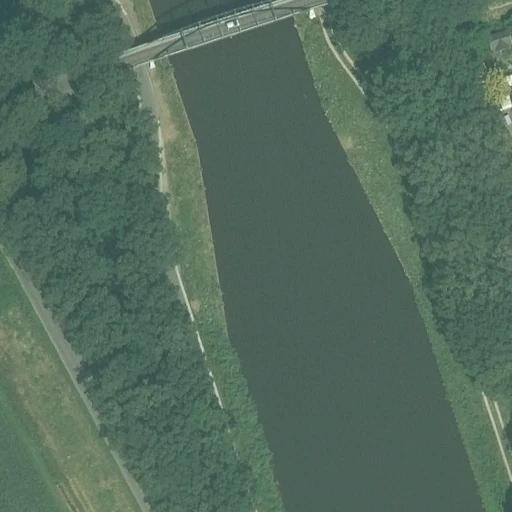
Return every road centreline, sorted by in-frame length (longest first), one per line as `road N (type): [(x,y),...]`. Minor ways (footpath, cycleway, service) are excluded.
road 1 (unclassified): [(107,0),(146,91),(165,265),(249,511)]
road 2 (track): [(313,0),(337,56),(399,144),(511,476)]
road 3 (unclassified): [(0,105),(324,0)]
road 4 (unclassified): [(153,511),(0,223)]
